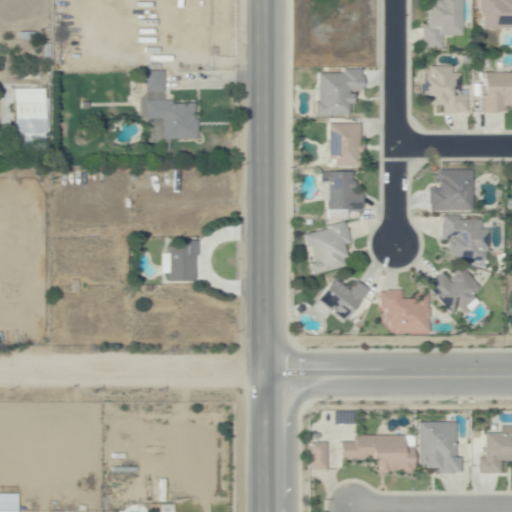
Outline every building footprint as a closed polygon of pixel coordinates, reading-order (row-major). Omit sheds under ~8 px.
[(426,27),(426,5),(431,0),(462,0),(462,37),(441,37),(441,51),(424,51),(423,27),(426,27)] [(475,12),(475,0),(511,0),(511,28),(481,29),(481,12),(475,12)] [(53,158),(52,66),(61,66),(62,158),(53,158)] [(419,99),(419,71),(428,71),(428,69),(451,68),(451,74),(460,74),(460,96),(465,96),(466,114),(443,114),(443,107),(430,107),(430,101),(423,101),(423,99),(419,99)] [(314,118),(314,104),(317,104),(317,76),(341,76),(341,71),(359,71),(359,78),(361,78),(361,92),(347,92),(347,95),(352,95),(352,106),(348,106),(348,117),(314,118)] [(139,117),(139,97),(144,91),(146,91),(146,72),(164,72),(164,101),(173,101),(173,106),(198,106),(198,141),(147,142),(147,121),(144,121),(139,117)] [(482,114),(482,96),(485,96),(485,74),(511,73),(511,108),(504,108),(504,114),(482,114)] [(11,147),(46,147),(46,97),(42,97),(42,89),(12,88),(11,147)] [(328,169),(328,126),(359,126),(359,169),(328,169)] [(434,183),(434,171),(471,171),(472,212),(428,213),(428,190),(436,190),(436,183),(434,183)] [(319,185),(319,174),(350,174),(350,182),(354,182),(354,190),(351,190),(352,194),(354,194),(354,195),(362,195),(362,213),(327,213),(327,185),(319,185)] [(455,262),(455,260),(448,260),(448,252),(446,252),(446,242),(442,242),(442,218),(458,218),(458,222),(481,221),(481,231),(487,231),(487,254),(485,254),(485,262),(455,262)] [(311,277),(308,267),(313,265),(309,248),(304,250),(301,237),(325,231),(325,228),(343,223),(350,245),(342,247),(345,259),(342,260),(344,268),(311,277)] [(168,283),(168,249),(179,248),(179,242),(198,242),(198,257),(195,257),(196,283),(168,283)] [(450,316),(424,287),(441,272),(448,281),(453,278),(452,275),(460,267),(480,288),(472,297),(474,299),(460,313),(457,310),(450,316)] [(342,324),(317,302),(333,278),(348,291),(355,282),(367,292),(342,324)] [(72,295),(71,281),(80,281),(80,295),(72,295)] [(419,292),(424,291),(428,295),(428,335),(392,335),(383,326),(383,312),(378,312),(378,292),(400,292),(400,300),(416,300),(416,294),(419,292)] [(418,467),(417,423),(454,423),(454,459),(459,459),(459,476),(418,477),(438,476),(438,472),(425,472),(425,467),(418,467)] [(511,467),(504,467),(504,463),(499,463),(499,475),(478,475),(477,460),(485,460),(485,435),(499,435),(499,428),(511,428),(511,467)] [(370,473),(370,460),(340,461),(339,445),(354,445),(354,437),(403,437),(403,449),(412,448),(412,472),(410,472),(410,475),(397,475),(397,473),(387,473),(387,475),(373,475),(373,473),(370,473)] [(309,472),(309,445),(324,445),(325,472),(309,472)] [(14,511),(14,494),(0,493),(0,511),(14,511)]
